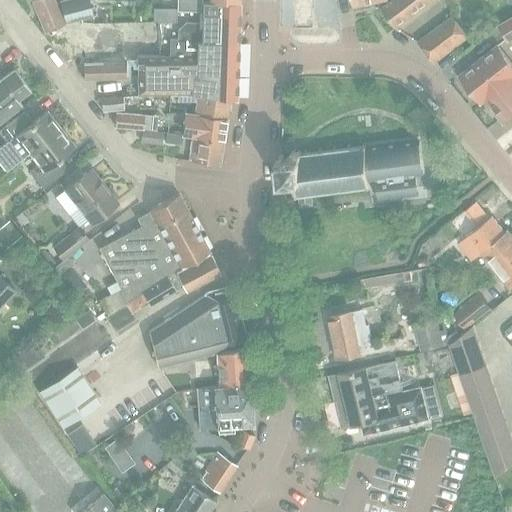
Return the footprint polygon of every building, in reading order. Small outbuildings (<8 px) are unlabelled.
[(32,0),(45,32),(64,24),(54,0),(32,0)] [(79,19),(74,0),(65,0),(60,1),(66,22),(79,19)] [(88,0),(74,0),(79,19),(93,15),(88,0)] [(176,0),(176,10),(202,11),(203,1),(239,2),(238,0),(176,0)] [(391,0),(381,8),(396,28),(432,0),(391,0)] [(203,1),(202,11),(201,25),(184,24),(178,30),(178,39),(178,40),(179,40),(238,43),(239,2),(203,1)] [(434,62),(469,35),(453,15),(418,41),(434,62)] [(511,16),(499,25),(508,40),(511,37),(511,16)] [(178,40),(178,39),(170,38),(169,55),(144,55),(143,38),(133,39),(132,32),(136,32),(136,21),(113,22),(114,27),(114,44),(101,44),(100,28),(71,28),(72,53),(79,64),(82,64),(103,63),(103,56),(125,55),(137,55),(137,95),(159,93),(183,94),(193,94),(229,99),(236,99),(238,43),(198,41),(179,40),(178,40)] [(459,75),(461,77),(459,79),(469,91),(471,90),(476,96),(480,93),(503,122),(511,114),(511,64),(497,45),(459,75)] [(125,78),(125,55),(103,56),(103,63),(82,64),(83,79),(125,78)] [(0,122),(22,105),(17,99),(30,89),(14,69),(0,79),(0,122)] [(195,114),(226,119),(229,99),(193,94),(183,94),(183,100),(197,99),(195,114)] [(103,110),(135,108),(134,96),(102,98),(103,110)] [(0,161),(6,170),(29,153),(60,128),(46,109),(27,124),(20,114),(0,128),(0,133),(6,141),(0,146),(0,161)] [(142,128),(144,115),(115,112),(113,125),(142,128)] [(226,119),(195,114),(186,113),(182,135),(191,137),(223,141),(226,119)] [(60,128),(29,153),(37,163),(28,169),(34,176),(43,188),(65,172),(56,160),(74,146),(60,128)] [(160,145),(163,133),(142,129),(140,141),(160,145)] [(181,144),(182,136),(166,133),(165,142),(181,144)] [(219,165),(223,141),(191,137),(188,161),(219,165)] [(297,199),(300,199),(300,205),(312,204),(311,196),(315,196),(315,192),(325,191),(325,195),(328,194),(328,190),(338,189),(339,193),(342,193),(341,189),(352,188),(353,191),(356,191),(355,187),(367,186),(367,190),(370,189),(369,182),(375,182),(378,202),(417,197),(415,177),(422,176),(418,140),(366,147),(366,143),(363,144),(363,147),(351,148),(351,145),(348,145),(348,149),(337,150),(337,147),(333,147),(334,150),(323,152),(323,148),(319,149),(319,152),(308,154),(308,150),(304,151),(304,154),(300,152),(292,151),(293,158),(285,160),(284,155),(280,155),(281,161),(276,161),(276,165),(281,165),(283,176),(277,177),(278,181),(283,180),(283,185),(288,185),(287,181),(295,180),(297,199)] [(90,222),(117,201),(91,167),(63,188),(90,222)] [(109,266),(194,222),(179,192),(150,207),(151,209),(137,216),(141,224),(99,247),(109,266)] [(477,227),(458,242),(472,259),(481,252),(510,288),(511,286),(511,234),(508,229),(505,232),(492,215),(477,227)] [(194,222),(109,266),(116,280),(106,285),(110,293),(99,299),(108,314),(104,316),(114,331),(128,322),(128,321),(135,316),(125,302),(134,296),(165,275),(210,252),(194,222)] [(63,259),(88,239),(78,226),(53,246),(63,259)] [(186,290),(221,272),(210,252),(165,275),(134,296),(140,306),(147,301),(149,304),(183,284),(186,290)] [(0,273),(0,299),(13,285),(0,273)] [(206,291),(204,293),(205,293),(148,331),(157,367),(216,353),(248,345),(232,284),(206,291)] [(454,314),(465,328),(490,308),(479,294),(454,314)] [(88,309),(75,318),(81,327),(94,319),(88,309)] [(358,338),(369,335),(363,309),(327,318),(337,358),(361,352),(358,338)] [(444,345),(437,318),(414,323),(421,351),(444,345)] [(450,344),(459,372),(460,374),(487,365),(473,325),(450,344)] [(218,385),(250,383),(248,345),(216,353),(218,385)] [(396,360),(381,363),(330,375),(342,426),(362,421),(365,433),(428,418),(425,405),(421,387),(404,392),(396,360)] [(460,374),(464,385),(491,376),(487,365),(460,374)] [(49,406),(80,385),(70,370),(39,390),(49,406)] [(464,385),(460,374),(459,372),(451,375),(459,398),(467,395),(464,385)] [(467,395),(468,397),(494,387),(491,376),(464,385),(467,395)] [(250,383),(218,385),(213,386),(198,387),(199,404),(201,429),(253,424),(250,383)] [(94,406),(80,385),(49,406),(62,427),(94,406)] [(468,397),(472,408),(498,399),(494,387),(468,397)] [(472,408),(476,419),(502,410),(498,399),(472,408)] [(510,433),(502,410),(476,419),(484,442),(510,433)] [(248,448),(254,434),(242,429),(236,443),(248,448)] [(511,438),(510,433),(484,442),(488,453),(511,444),(511,438)] [(117,436),(104,445),(121,469),(134,461),(117,436)] [(511,444),(488,453),(496,477),(497,476),(511,462),(511,444)] [(174,454),(166,464),(176,472),(184,463),(174,454)] [(220,492),(237,464),(223,456),(206,483),(220,492)] [(208,511),(215,501),(192,486),(175,511),(208,511)] [(119,511),(103,492),(78,511),(119,511)]
